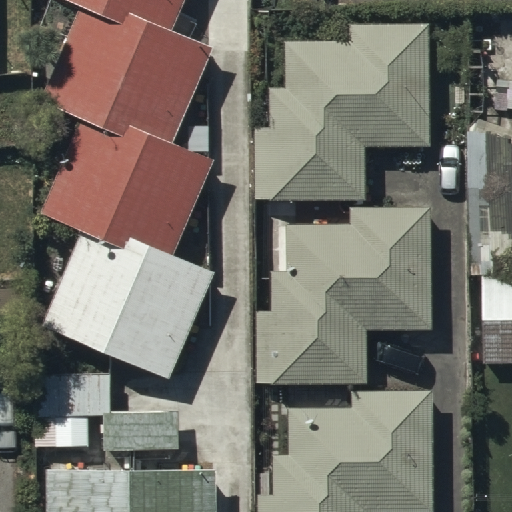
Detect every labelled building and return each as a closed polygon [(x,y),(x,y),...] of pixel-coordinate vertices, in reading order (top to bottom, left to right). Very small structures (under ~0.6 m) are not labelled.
[(173,32),(88,0),(83,0),(46,96),(84,109),(174,145),(212,47),(173,32)] [(186,0),(88,0),(173,32),(186,0)] [(366,144),(429,144),(429,22),(350,23),(350,38),(287,38),(287,85),(270,86),(270,125),(252,125),(252,199),(366,199),(366,144)] [(174,145),(84,109),(43,209),(81,224),(170,259),(210,160),(174,145)] [(370,328),(433,328),(433,207),(354,207),(354,222),(291,222),(291,269),(274,269),(274,309),(256,309),(257,383),(371,383),(370,328)] [(170,259),(81,224),(40,323),(164,374),(206,274),(170,259)] [(511,271),(485,271),(484,358),(511,358),(511,271)] [(23,290),(0,289),(0,391),(22,392),(23,290)] [(371,511),(372,511),(434,511),(434,389),(355,389),(355,405),(292,405),(292,452),(275,452),(275,491),(258,491),(257,511),(371,511)] [(179,411),(103,410),(103,449),(178,449),(179,411)] [(73,415),(41,418),(43,446),(76,443),(73,415)] [(215,511),(215,466),(52,467),(51,511),(215,511)]
